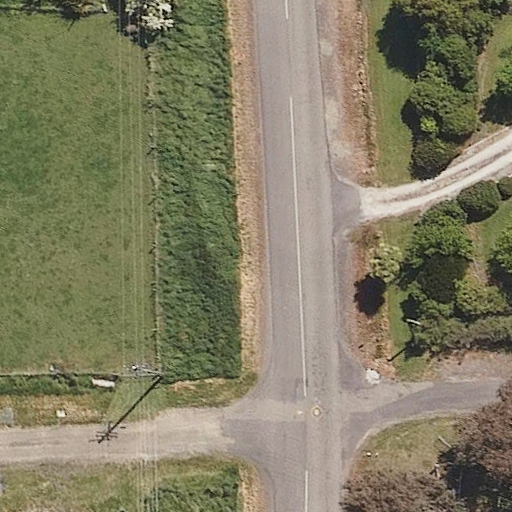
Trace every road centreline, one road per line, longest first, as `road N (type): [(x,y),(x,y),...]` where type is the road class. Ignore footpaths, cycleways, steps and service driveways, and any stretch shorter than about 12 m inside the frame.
road 1 (unclassified): [(286,0),(299,410)]
road 2 (residential): [(0,449),(197,432),(299,410)]
road 3 (residential): [(511,389),(299,410)]
